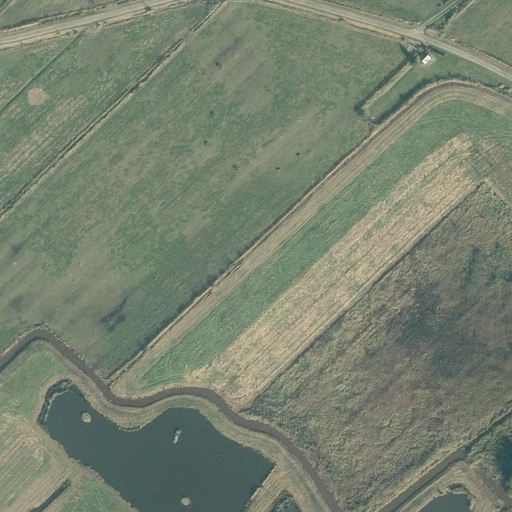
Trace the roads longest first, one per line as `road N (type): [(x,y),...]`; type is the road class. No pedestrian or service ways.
road 1 (unclassified): [(285,0),(436,44),(511,79)]
road 2 (unclassified): [(0,42),(168,0)]
